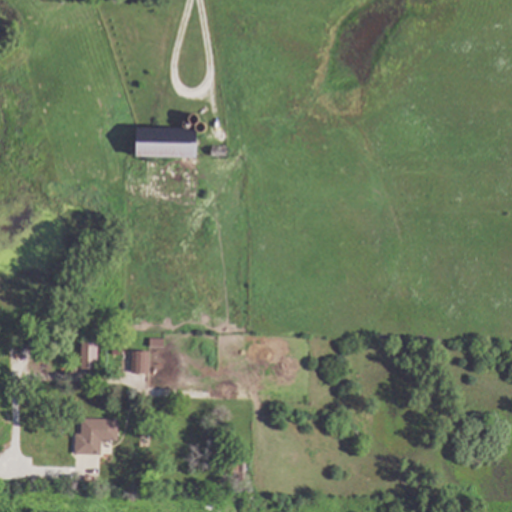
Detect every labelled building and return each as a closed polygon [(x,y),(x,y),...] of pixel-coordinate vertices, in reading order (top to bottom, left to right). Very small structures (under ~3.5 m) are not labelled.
[(198,157),(137,156),(138,131),(154,131),(199,132),(198,157)] [(228,146),(228,156),(212,155),(212,145),(228,146)] [(165,338),(165,347),(150,347),(151,337),(165,338)] [(95,340),(78,341),(79,370),(96,369),(95,340)] [(124,357),(111,357),(111,348),(124,348),(124,357)] [(151,351),(150,372),(133,372),(134,350),(151,351)] [(120,419),(120,440),(103,440),(103,454),(76,453),(77,434),(82,434),(83,418),(120,419)] [(241,462),(241,471),(226,471),(227,461),(241,462)] [(100,484),(85,484),(85,476),(100,476),(100,484)]
